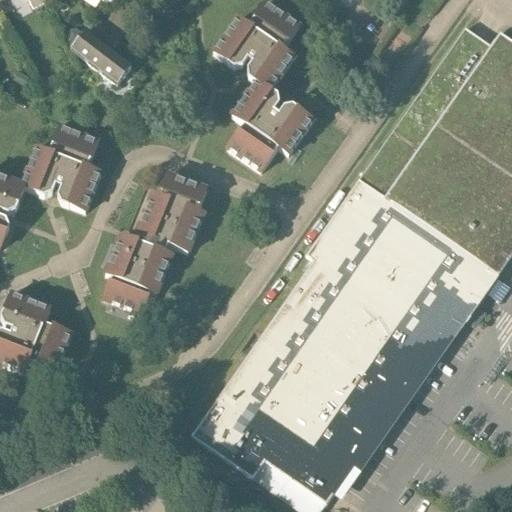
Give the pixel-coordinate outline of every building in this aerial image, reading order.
[(299,53),(288,46),(303,24),(267,0),(265,0),(251,21),(239,13),(211,54),(243,75),(254,83),(276,87),(299,53)] [(100,25),(82,50),(125,82),(144,56),(100,25)] [(478,26),(370,180),(498,269),(511,248),(511,32),(503,43),(478,26)] [(259,174),(277,149),(290,158),(319,118),(288,96),(276,87),(254,83),(230,116),(240,123),(222,148),(259,174)] [(107,169),(89,161),(100,138),(63,120),(52,143),(42,139),(23,178),(27,188),(53,201),(85,216),(107,169)] [(23,178),(0,168),(0,249),(13,220),(27,188),(23,178)] [(131,236),(131,238),(120,233),(95,299),(105,303),(146,319),(174,247),(189,253),(213,193),(157,171),(131,236)] [(498,269),(370,180),(321,250),(328,255),(202,434),(261,475),(273,459),(334,502),(471,307),(498,269)] [(73,330),(45,319),(48,309),(8,294),(0,314),(0,364),(24,374),(28,363),(57,374),(73,330)] [(75,440),(83,460),(108,451),(100,431),(75,440)]
